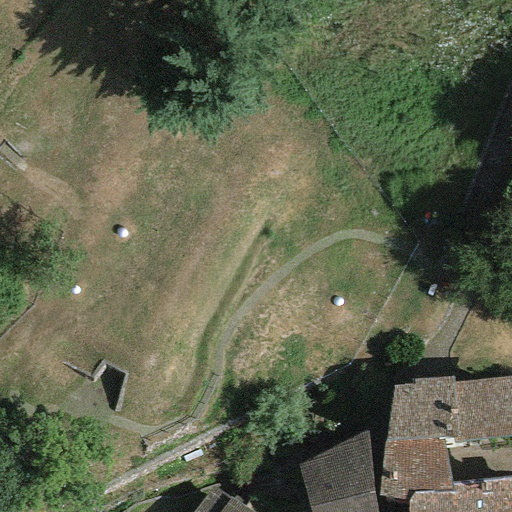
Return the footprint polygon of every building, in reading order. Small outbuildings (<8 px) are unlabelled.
[(451,409),(453,438),(453,445),(478,442),(480,450),(511,446),(511,443),(511,439),(511,438),(511,379),(458,385),(459,408),(451,409)] [(412,387),(381,389),(385,441),(441,439),(453,438),(451,409),(448,380),(411,382),(412,387)] [(372,511),(366,431),(298,465),(310,511),(372,511)] [(441,439),(385,441),(379,497),(407,505),(413,493),(449,492),(448,485),(441,439)] [(511,511),(511,476),(448,485),(449,492),(413,493),(407,505),(406,511),(511,511)] [(244,511),(211,488),(193,511),(244,511)]
